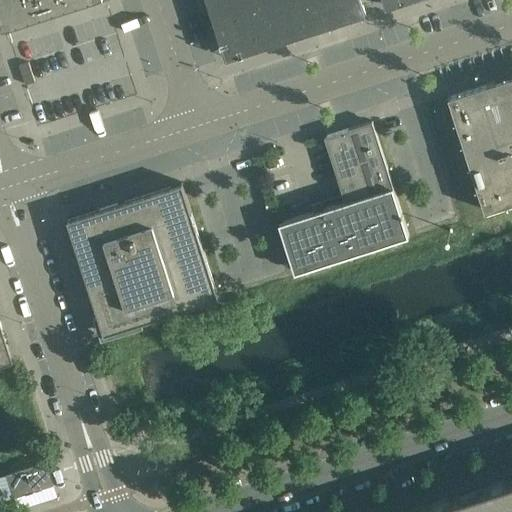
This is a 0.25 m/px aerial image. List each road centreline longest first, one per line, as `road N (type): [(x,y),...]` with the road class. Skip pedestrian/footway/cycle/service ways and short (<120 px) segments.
road 1 (unclassified): [(111,511),(13,193)]
road 2 (unclassified): [(207,129),(511,29)]
road 3 (tertiary): [(511,417),(223,511)]
road 4 (unclassified): [(13,193),(207,129)]
road 5 (unclassified): [(207,129),(165,0)]
